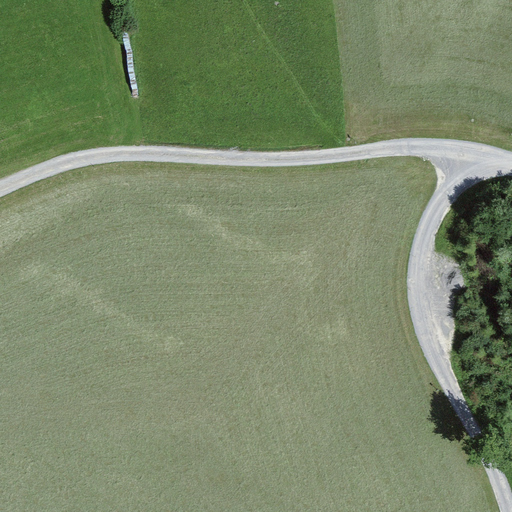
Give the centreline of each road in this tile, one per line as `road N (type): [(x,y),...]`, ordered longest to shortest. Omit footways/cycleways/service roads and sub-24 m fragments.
road 1 (track): [(0,190),(100,157),(275,160),(395,148),(466,161)]
road 2 (track): [(466,161),(427,233),(417,275),(421,324),(510,511)]
